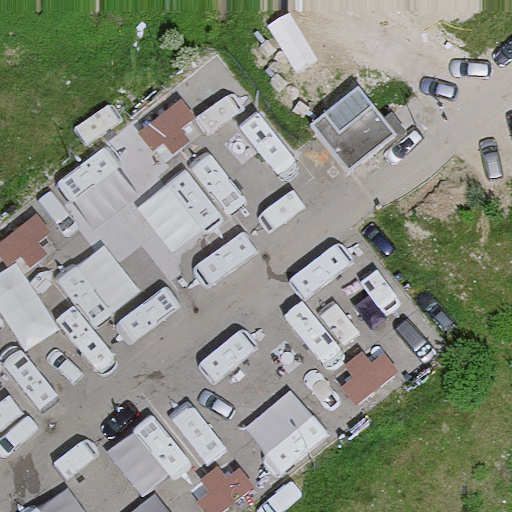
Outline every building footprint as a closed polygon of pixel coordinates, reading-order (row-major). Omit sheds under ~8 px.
[(309,124),(348,173),(396,133),(372,104),(339,131),(324,112),(309,124)] [(178,107),(142,135),(156,153),(192,124),(178,107)] [(0,248),(0,249),(13,266),(49,237),(35,220),(0,248)] [(68,263),(98,313),(151,282),(122,231),(68,263)] [(280,336),(309,398),(351,378),(322,316),(280,336)] [(348,387),(362,404),(398,376),(384,359),(348,387)] [(204,502),(211,511),(226,511),(253,490),(240,473),(204,502)] [(105,511),(88,487),(53,511),(105,511)] [(144,511),(193,511),(173,488),(144,511)]
